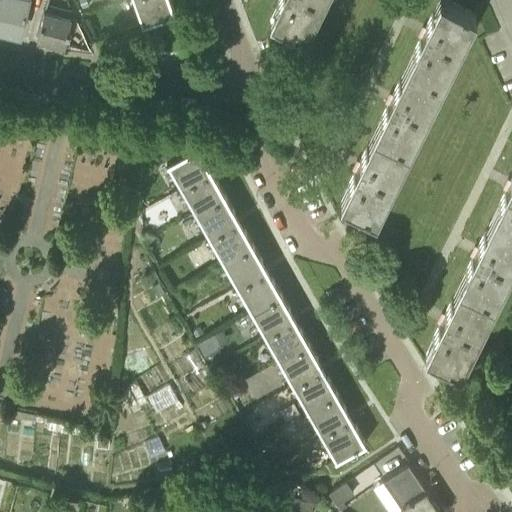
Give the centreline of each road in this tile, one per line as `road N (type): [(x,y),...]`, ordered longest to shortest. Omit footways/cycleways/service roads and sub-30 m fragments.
road 1 (residential): [(468,499),(407,409),(415,379),(338,251),(306,242),(275,180),(248,78)]
road 2 (residential): [(248,78),(131,86),(0,71)]
